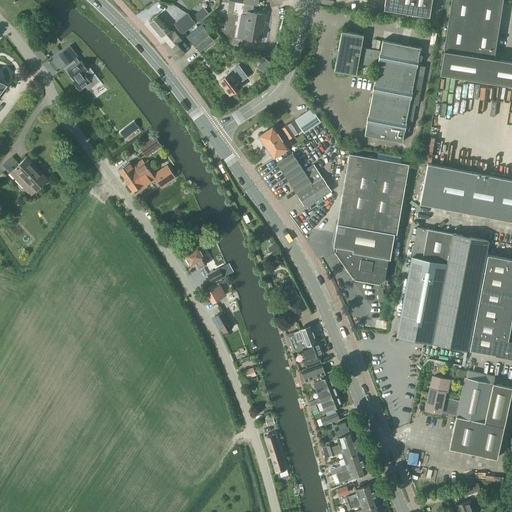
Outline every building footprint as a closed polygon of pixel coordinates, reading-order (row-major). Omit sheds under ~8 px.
[(256,5),(257,0),(226,0),(227,0),(244,3),(242,14),(247,15),(243,37),(260,41),(265,15),(252,13),(254,5),(256,5)] [(384,0),(383,9),(408,13),(428,16),(429,17),(429,15),(431,0),(384,0)] [(498,30),(502,2),(490,0),(451,0),(448,22),(498,30)] [(202,18),(197,12),(192,16),(197,22),(202,18)] [(195,24),(187,13),(174,24),(182,34),(195,24)] [(170,30),(171,29),(159,15),(149,23),(162,37),(162,36),(180,57),(184,53),(177,44),(182,40),(175,32),(173,33),(170,30)] [(448,22),(443,50),(493,58),(498,30),(448,22)] [(200,52),(214,40),(204,29),(190,41),(200,52)] [(425,67),(416,65),(420,47),(382,41),(380,51),(361,48),(363,35),(341,31),(334,70),(355,74),(358,62),(377,65),(364,135),(402,142),(404,130),(409,131),(410,123),(405,123),(409,103),(418,105),(425,67)] [(91,74),(80,61),(79,62),(76,57),(77,56),(69,46),(58,55),(66,65),(73,60),(76,64),(67,71),(74,80),(72,81),(79,91),(91,82),(87,77),(91,74)] [(443,50),(440,74),(511,85),(511,60),(493,58),(443,50)] [(230,94),(241,86),(230,71),(219,80),(230,94)] [(304,133),(321,122),(311,108),(294,119),(304,133)] [(293,121),(282,129),(285,134),(290,130),(294,135),(293,135),(294,135),(301,131),(293,121)] [(273,126),(258,136),(262,141),(261,143),(263,146),(265,146),(266,147),(280,137),(273,126)] [(290,130),(285,134),(289,139),(294,135),(293,135),(294,135),(290,130)] [(142,145),(140,147),(141,149),(146,155),(157,147),(161,145),(155,136),(149,140),(142,145)] [(280,137),(266,147),(267,149),(266,150),(268,153),(270,153),(273,158),(288,148),(280,137)] [(292,153),(276,163),(296,194),(322,178),(316,169),(313,164),(303,171),(292,153)] [(405,183),(408,163),(349,153),(345,173),(405,183)] [(47,179),(26,157),(10,173),(31,195),(47,179)] [(129,162),(118,169),(122,176),(128,184),(152,166),(148,160),(144,163),(144,162),(142,160),(132,166),(129,162)] [(511,220),(511,179),(427,163),(420,203),(511,220)] [(152,166),(128,184),(133,191),(140,186),(141,188),(142,188),(155,179),(160,186),(174,177),(166,165),(156,172),(155,171),(152,166)] [(396,233),(405,183),(345,173),(337,223),(394,233),(396,233)] [(305,208),(331,191),(322,178),(296,194),(305,208)] [(389,259),(394,233),(337,223),(333,246),(336,247),(335,250),(354,277),(380,282),(380,285),(382,285),(386,282),(387,280),(384,279),(388,259),(389,259)] [(432,342),(447,263),(453,234),(417,227),(396,335),(432,342)] [(467,349),(488,240),(453,234),(447,263),(432,342),(467,349)] [(200,251),(204,249),(202,245),(198,247),(184,254),(190,265),(195,263),(198,269),(206,264),(203,258),(204,258),(200,251)] [(469,349),(511,357),(511,340),(508,339),(511,315),(511,258),(487,254),(469,349)] [(212,284),(223,278),(219,269),(207,275),(212,284)] [(209,290),(206,292),(212,302),(225,295),(219,284),(218,282),(207,288),(209,290)] [(307,309),(301,297),(288,303),(289,305),(293,315),(305,310),(307,309)] [(223,312),(214,317),(223,332),(232,327),(223,312)] [(294,332),(286,335),(289,344),(290,343),(293,351),(303,348),(302,346),(316,341),(310,325),(299,329),(300,330),(294,332)] [(323,354),(320,347),(318,341),(316,341),(302,346),(303,348),(307,359),(304,360),(306,367),(320,362),(318,356),(323,354)] [(321,365),(302,372),(304,377),(305,381),(312,379),(313,379),(314,382),(313,382),(317,392),(334,385),(330,376),(322,379),(321,376),(325,374),(323,369),(321,365)] [(247,378),(256,375),(253,367),(245,371),(247,378)] [(503,426),(511,387),(511,386),(493,383),(494,376),(467,370),(465,376),(464,376),(459,400),(450,398),(447,411),(456,413),(449,447),(496,458),(503,426)] [(445,397),(449,379),(437,376),(436,378),(433,377),(431,387),(430,387),(425,409),(440,412),(440,410),(447,411),(450,398),(445,397)] [(320,398),(309,402),(310,406),(315,404),(321,402),(321,401),(338,395),(334,385),(317,392),(320,398)] [(330,409),(341,404),(338,395),(321,401),(321,402),(325,411),(330,409)] [(327,423),(339,418),(336,412),(325,416),(327,423)] [(324,454),(355,442),(352,432),(350,433),(347,426),(334,431),(339,444),(332,446),(332,444),(322,448),(324,454)] [(275,471),(284,469),(273,434),(263,436),(275,471)] [(344,458),(359,452),(355,442),(324,454),(325,458),(342,452),(344,458)] [(331,473),(363,462),(359,452),(344,458),(346,464),(330,470),(331,473)] [(344,480),(351,478),(366,472),(363,462),(331,473),(331,475),(335,473),(340,486),(346,483),(344,480)] [(357,493),(343,498),(345,503),(351,501),(352,501),(374,493),(370,483),(355,489),(356,493),(357,493)] [(477,483),(464,488),(467,494),(480,489),(477,483)] [(339,494),(348,491),(346,485),(337,489),(339,494)] [(351,501),(345,503),(347,509),(353,506),(360,504),(362,509),(377,503),(374,493),(352,501),(351,501)] [(456,511),(473,511),(469,500),(454,506),(456,511)] [(380,511),(377,503),(362,509),(363,511),(380,511)]
